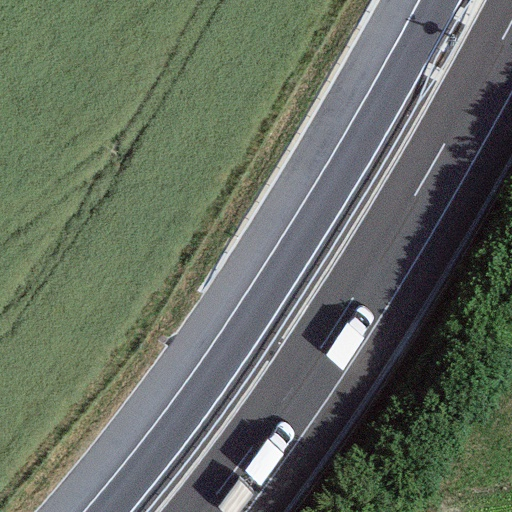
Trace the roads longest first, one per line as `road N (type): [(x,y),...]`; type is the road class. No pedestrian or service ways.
road 1 (motorway): [(440,0),(313,223),(216,372),(107,511)]
road 2 (motorway): [(200,511),(337,322),(511,21)]
